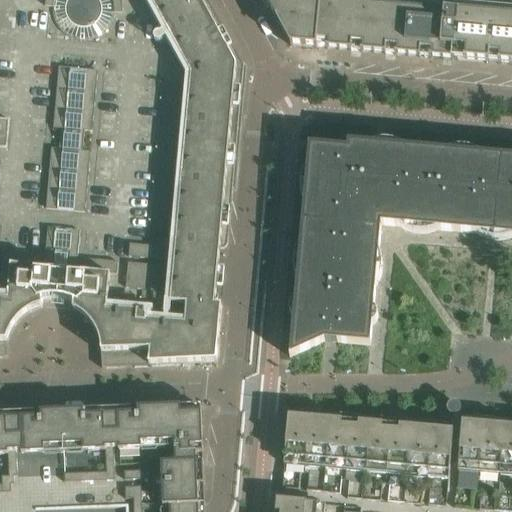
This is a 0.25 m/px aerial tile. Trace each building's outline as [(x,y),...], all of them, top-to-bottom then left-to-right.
[(0,0),(0,342),(7,343),(8,340),(9,338),(10,335),(11,333),(12,330),(13,328),(15,326),(17,323),(19,321),(21,319),(25,316),(27,314),(30,313),(32,311),(35,310),(37,309),(42,308),(42,302),(46,301),(49,301),(57,301),(63,302),(69,303),(73,305),(73,311),(76,312),(80,315),(83,317),(85,318),(87,320),(89,322),(91,325),(93,327),(94,330),(96,332),(97,335),(98,337),(99,340),(100,343),(100,346),(101,348),(101,351),(101,354),(150,353),(218,353),(222,309),(215,308),(217,281),(219,266),(220,251),(221,251),(222,251),(224,251),(225,250),(226,249),(227,248),(227,247),(227,246),(243,68),(206,0),(0,0)] [(511,0),(264,0),(290,48),(511,67),(511,0)] [(299,320),(293,320),(290,360),(325,344),(337,345),(370,348),(372,327),(366,326),(368,309),(374,310),(376,289),(370,288),(373,252),(379,253),(381,227),(400,229),(401,223),(437,226),(436,232),(477,236),(478,230),(511,233),(511,159),(481,157),(481,163),(445,160),(446,154),(405,150),(405,156),(369,153),(369,147),(348,145),(347,151),(309,147),(307,169),(313,169),(310,205),(304,204),(300,245),(306,246),(303,282),(297,281),(295,303),(301,303),(299,320)] [(205,511),(201,409),(0,416),(0,511),(205,511)] [(288,419),(287,435),(284,467),(306,469),(310,420),(288,419)] [(330,422),(310,420),(306,469),(326,470),(330,422)] [(350,424),(330,422),(326,470),(346,472),(350,424)] [(371,426),(350,424),(346,472),(367,474),(371,426)] [(484,426),(462,424),(458,473),(479,475),(484,426)] [(391,428),(371,426),(367,474),(387,476),(391,428)] [(504,428),(484,426),(479,475),(499,477),(504,428)] [(411,429),(391,428),(387,476),(407,478),(411,429)] [(511,429),(504,428),(499,477),(511,477),(511,429)] [(432,431),(411,429),(407,478),(427,480),(432,431)] [(449,482),(454,431),(452,430),(451,433),(432,431),(427,480),(449,482)] [(282,491),(291,492),(292,475),(284,474),(282,491)] [(292,475),(291,492),(300,493),(301,475),(292,475)] [(307,494),(316,494),(317,477),(309,476),(307,494)] [(317,477),(316,494),(324,495),(325,477),(317,477)] [(325,477),(324,495),(331,496),(333,478),(325,477)] [(333,478),(331,496),(340,497),(342,479),(333,478)] [(347,501),(356,501),(358,484),(349,483),(347,501)] [(358,484),(356,501),(364,502),(365,484),(358,484)] [(365,484),(364,502),(372,503),(373,485),(365,484)] [(373,485),(372,503),(380,504),(382,486),(373,485)] [(388,504),(397,505),(398,487),(389,487),(388,504)] [(398,487),(397,505),(404,506),(406,488),(398,487)] [(406,488),(404,506),(412,507),(414,489),(406,488)] [(414,489),(412,507),(421,507),(423,490),(414,489)] [(428,508),(437,509),(439,491),(430,490),(428,508)] [(439,491),(437,509),(446,510),(448,492),(439,491)] [(454,510),(463,511),(465,494),(456,493),(454,510)] [(465,494),(463,511),(471,511),(472,511),(474,494),(465,494)] [(479,511),(488,511),(490,496),(481,495),(479,511)] [(490,496),(488,511),(496,511),(498,497),(490,496)] [(498,497),(496,511),(504,511),(506,497),(498,497)] [(324,511),(325,506),(277,502),(275,511),(324,511)]
